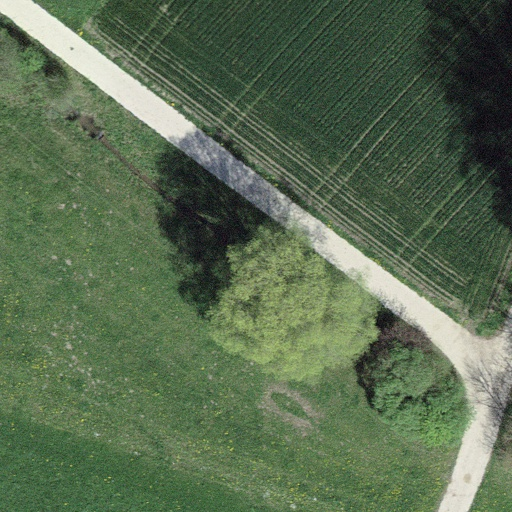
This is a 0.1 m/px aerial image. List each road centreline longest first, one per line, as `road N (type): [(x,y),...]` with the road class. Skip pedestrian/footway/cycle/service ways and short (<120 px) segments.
road 1 (track): [(500,377),(3,0)]
road 2 (track): [(452,511),(511,344)]
